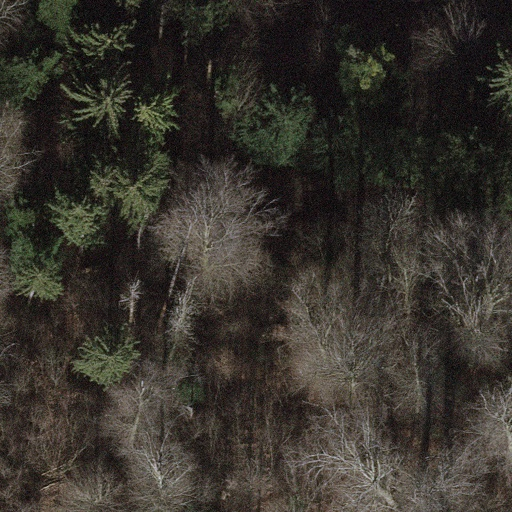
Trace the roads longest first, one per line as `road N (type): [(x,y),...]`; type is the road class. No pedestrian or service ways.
road 1 (motorway): [(511,217),(0,494)]
road 2 (track): [(511,245),(0,162)]
